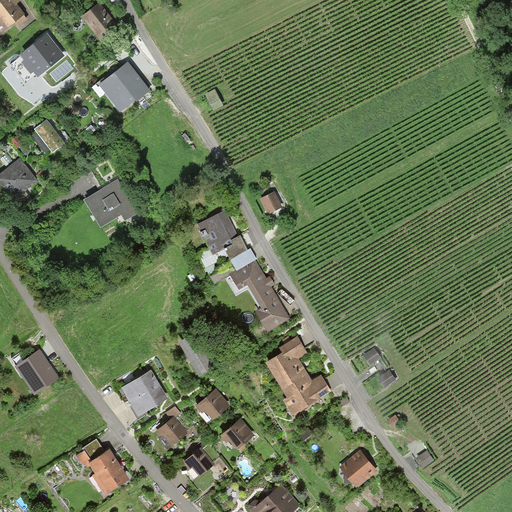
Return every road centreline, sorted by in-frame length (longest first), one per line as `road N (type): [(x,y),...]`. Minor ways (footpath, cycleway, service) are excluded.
road 1 (residential): [(445,511),(395,456),(307,319),(125,0)]
road 2 (residential): [(0,253),(91,394),(191,511)]
road 3 (track): [(511,120),(455,0)]
